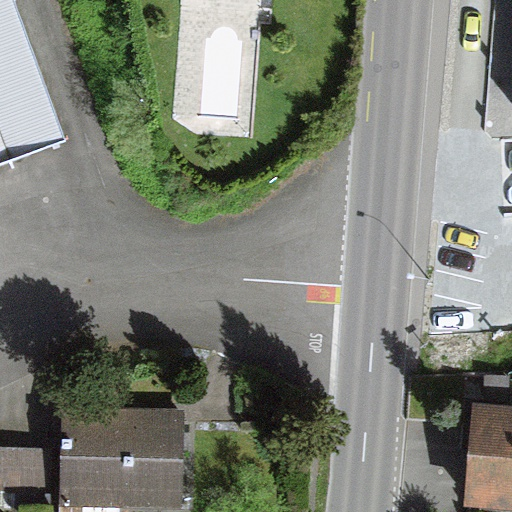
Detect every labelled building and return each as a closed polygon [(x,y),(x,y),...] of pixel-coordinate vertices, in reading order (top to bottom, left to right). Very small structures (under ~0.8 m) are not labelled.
[(0,0),(0,162),(58,141),(5,0),(0,0)] [(466,453),(462,499),(511,503),(511,415),(469,412),(466,453)] [(176,503),(177,417),(56,414),(54,501),(176,503)] [(460,511),(462,499),(466,453),(453,452),(455,430),(399,425),(394,483),(391,511),(460,511)] [(17,450),(0,449),(0,497),(14,499),(17,450)]
